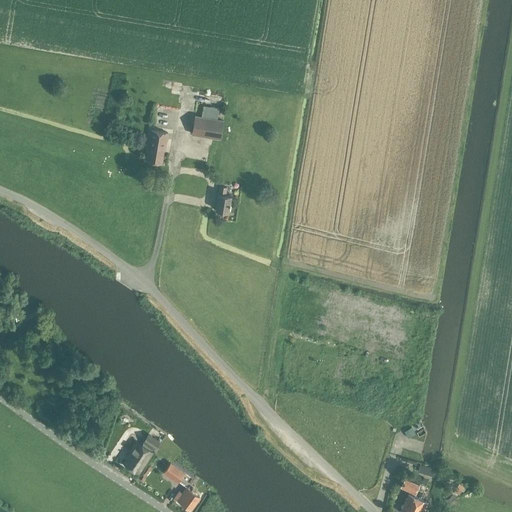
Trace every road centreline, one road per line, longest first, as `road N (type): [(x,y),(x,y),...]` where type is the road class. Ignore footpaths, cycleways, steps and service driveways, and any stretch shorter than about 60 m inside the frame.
road 1 (tertiary): [(372,511),(142,282),(0,190)]
road 2 (unclassified): [(165,511),(0,398)]
